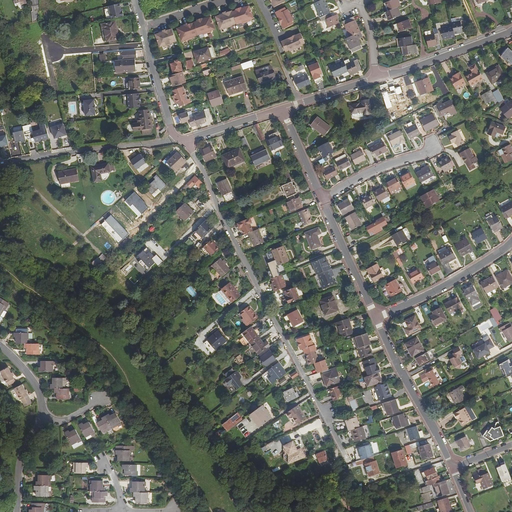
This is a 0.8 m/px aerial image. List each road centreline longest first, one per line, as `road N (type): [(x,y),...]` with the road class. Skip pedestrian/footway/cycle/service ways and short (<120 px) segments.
road 1 (residential): [(346,460),(199,164)]
road 2 (residential): [(0,166),(181,139)]
road 3 (residential): [(452,467),(375,319)]
road 4 (residential): [(375,319),(511,242)]
road 5 (residential): [(376,77),(511,30)]
road 6 (residential): [(375,319),(322,199)]
road 7 (residential): [(322,199),(433,148)]
